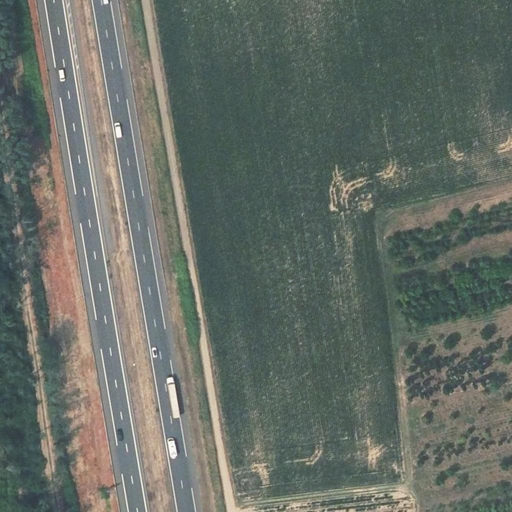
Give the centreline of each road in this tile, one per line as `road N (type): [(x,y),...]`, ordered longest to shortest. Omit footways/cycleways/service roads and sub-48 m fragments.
road 1 (track): [(145,0),(231,511)]
road 2 (motorway): [(187,511),(102,0)]
road 3 (motorway): [(53,0),(137,511)]
road 4 (track): [(0,113),(60,511)]
